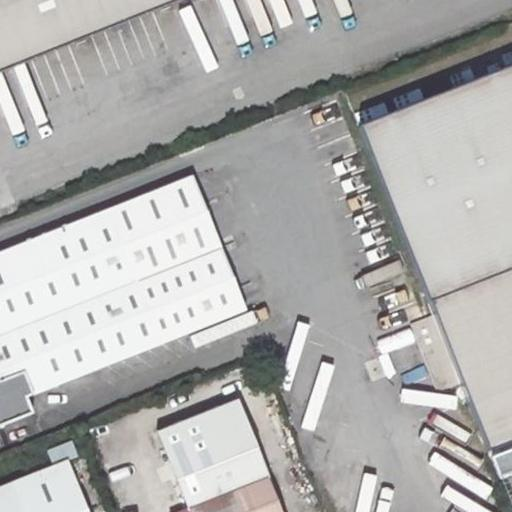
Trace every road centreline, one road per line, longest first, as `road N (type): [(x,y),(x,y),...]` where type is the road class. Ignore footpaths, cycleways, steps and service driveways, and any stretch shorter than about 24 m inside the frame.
road 1 (unknown): [(0,262),(209,175),(260,170),(407,511)]
road 2 (unknown): [(0,177),(419,0)]
